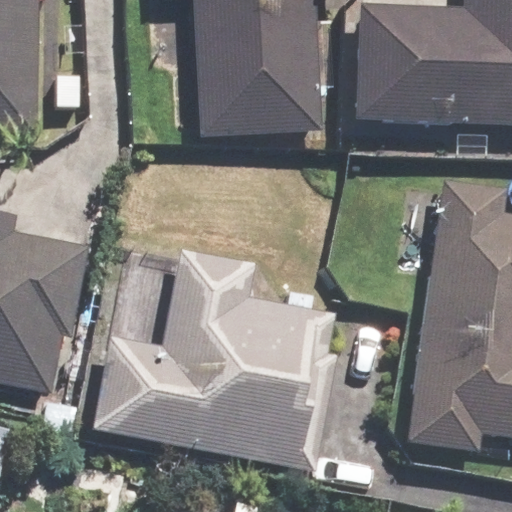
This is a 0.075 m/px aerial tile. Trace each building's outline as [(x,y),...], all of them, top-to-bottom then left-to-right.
[(0,0),(0,139),(26,139),(28,0),(0,0)] [(151,0),(152,0),(155,0),(185,0),(192,138),(308,132),(301,0),(151,0)] [(348,10),(344,123),(511,128),(511,0),(455,0),(455,13),(348,10)] [(504,194),(434,185),(398,441),(511,457),(511,221),(501,220),(504,194)] [(0,388),(40,396),(51,339),(58,340),(75,249),(3,235),(6,219),(0,218),(0,388)] [(102,339),(84,433),(305,474),(334,321),(239,303),(246,269),(172,256),(155,349),(102,339)]
